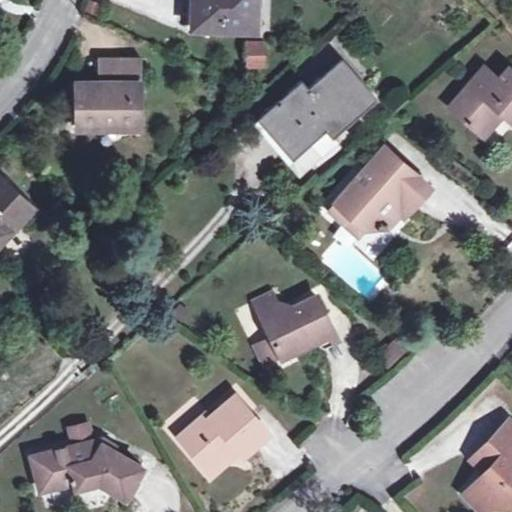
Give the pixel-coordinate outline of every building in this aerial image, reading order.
[(192,0),(191,28),(256,29),(256,0),(192,0)] [(248,62),(263,63),(263,48),(249,48),(248,62)] [(75,79),(76,119),(110,119),(110,128),(140,127),(138,57),(101,58),(101,79),(75,79)] [(288,158),(326,125),(333,133),(374,97),(340,59),(306,89),(301,83),(256,122),(288,158)] [(450,106),(478,131),(499,108),(504,113),(511,119),(511,69),(509,67),(498,78),(484,67),(450,106)] [(499,108),(478,131),(484,135),(504,113),(499,108)] [(110,119),(76,119),(76,129),(110,128),(110,119)] [(401,206),(423,181),(386,148),(365,170),(356,180),(355,179),(328,210),(340,219),(355,219),(364,227),(384,226),(401,206)] [(0,244),(34,208),(0,176),(0,244)] [(423,181),(401,206),(409,213),(430,187),(423,181)] [(280,313),(273,298),(271,294),(254,303),(271,338),(256,346),(264,365),(313,341),(333,332),(316,297),(296,306),(280,313)] [(296,306),(273,298),(280,313),(296,306)] [(333,332),(313,341),(323,349),(338,342),(333,332)] [(397,340),(379,352),(387,364),(404,352),(397,340)] [(179,435),(208,469),(236,446),(241,452),(243,454),(269,431),(237,393),(210,416),(206,412),(179,435)] [(484,471),(463,492),(476,505),(484,498),(491,506),(508,505),(511,500),(511,422),(509,419),(489,440),(502,453),(484,471)] [(124,496),(134,478),(142,465),(98,439),(32,455),(40,489),(74,480),(76,487),(98,481),(124,496)] [(484,471),(502,453),(489,440),(471,458),(484,471)] [(236,446),(208,469),(213,476),(241,452),(236,446)] [(141,482),(134,478),(124,496),(131,499),(141,482)] [(484,498),(476,505),(482,511),(485,511),(491,506),(484,498)]
